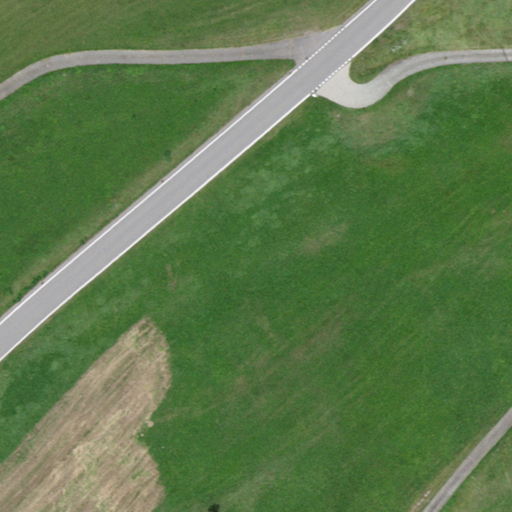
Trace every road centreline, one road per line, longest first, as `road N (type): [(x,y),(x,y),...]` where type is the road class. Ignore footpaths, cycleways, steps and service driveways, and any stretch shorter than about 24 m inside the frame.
road 1 (track): [(0,91),(59,62),(291,52),(345,91),(364,95),(418,62),(511,55)]
road 2 (unclassified): [(0,343),(394,0)]
road 3 (track): [(430,511),(511,415)]
